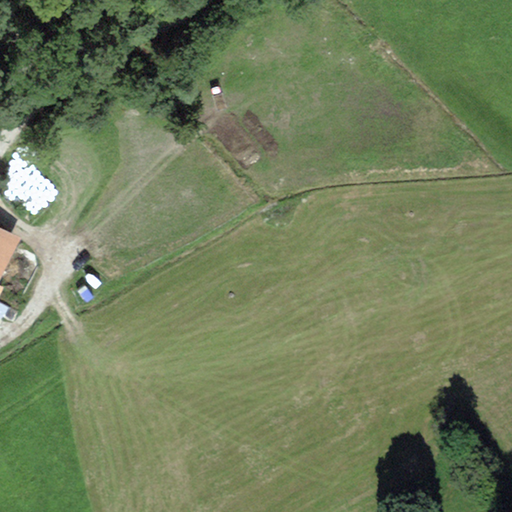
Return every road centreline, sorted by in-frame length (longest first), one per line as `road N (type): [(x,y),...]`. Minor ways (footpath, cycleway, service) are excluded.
road 1 (track): [(0,148),(29,112),(201,0)]
road 2 (track): [(0,341),(24,325),(50,277),(45,247),(0,210)]
